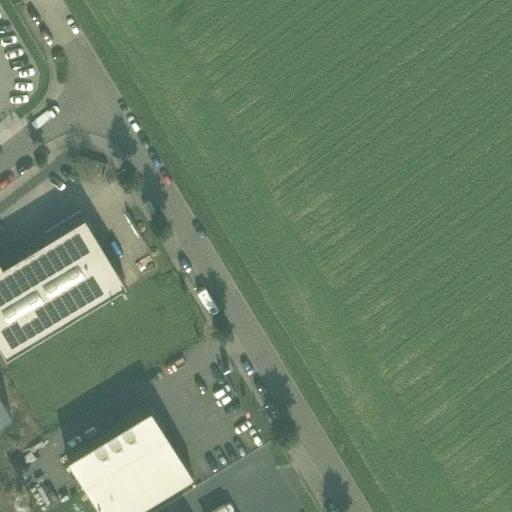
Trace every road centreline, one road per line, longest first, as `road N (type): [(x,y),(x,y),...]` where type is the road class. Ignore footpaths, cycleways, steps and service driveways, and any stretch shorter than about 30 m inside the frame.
road 1 (residential): [(103,98),(355,511)]
road 2 (residential): [(103,98),(0,174)]
